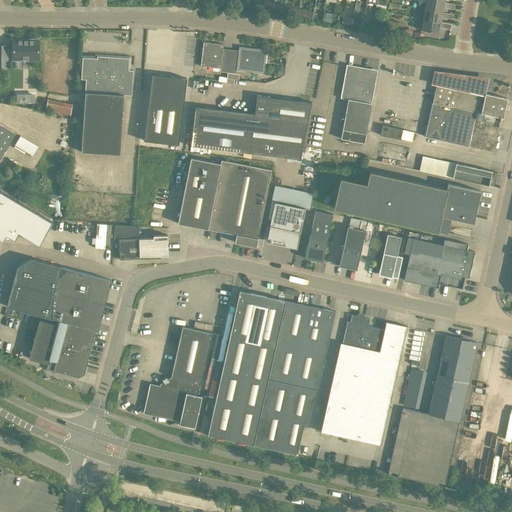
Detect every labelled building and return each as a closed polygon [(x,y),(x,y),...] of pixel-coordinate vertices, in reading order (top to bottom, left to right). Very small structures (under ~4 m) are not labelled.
[(273,2),(264,0),(263,9),(262,10),(272,11),(272,10),(273,2)] [(427,0),(425,0),(424,9),(443,12),(443,7),(454,9),(455,5),(444,3),(427,0)] [(298,5),(285,2),(283,12),(296,14),(298,5)] [(277,11),(282,12),(283,5),(273,4),(272,10),(277,11)] [(312,19),(313,11),(298,8),(297,16),(312,19)] [(418,8),(416,18),(441,22),(442,17),(452,19),(453,14),(443,12),(424,9),(418,8)] [(324,11),(323,19),(331,21),(333,13),(324,11)] [(353,18),(351,24),(362,26),(363,19),(353,18)] [(441,22),(416,18),(414,28),(439,33),(440,27),(450,29),(451,24),(441,22)] [(38,59),(38,42),(15,42),(13,42),(13,49),(7,49),(7,45),(0,45),(0,66),(7,66),(7,58),(13,58),(13,59),(38,59)] [(204,42),(201,66),(220,68),(219,71),(227,72),(228,72),(229,61),(221,60),(223,48),(223,44),(204,42)] [(229,61),(228,72),(236,73),(237,70),(264,73),(267,50),(239,46),(239,50),(238,62),(229,61)] [(86,79),(81,151),(120,154),(124,95),(131,95),(133,75),(128,75),(129,58),(97,56),(97,59),(82,58),(81,79),(86,79)] [(348,99),(341,138),(364,142),(377,71),(347,66),(341,98),(348,99)] [(432,82),(437,83),(454,87),(454,88),(485,95),(485,93),(490,75),(434,69),(432,82)] [(151,73),(146,118),(164,120),(169,75),(151,73)] [(186,77),(169,75),(164,120),(181,122),(186,77)] [(485,95),(454,88),(454,87),(437,83),(433,103),(432,102),(425,136),(494,152),(501,118),(503,118),(507,98),(485,93),(485,95)] [(196,106),(191,146),(301,159),(311,102),(257,95),(255,113),(196,106)] [(45,111),(70,116),(73,104),(48,99),(45,111)] [(181,122),(164,120),(146,118),(144,141),(179,145),(181,122)] [(0,159),(16,133),(0,124),(0,159)] [(380,135),(401,139),(403,129),(383,125),(380,135)] [(14,145),(32,155),(38,146),(20,135),(14,145)] [(236,234),(235,242),(256,247),(271,170),(221,160),(221,163),(191,157),(178,223),(236,234)] [(456,163),(452,178),(488,186),(492,171),(456,163)] [(441,215),(443,216),(473,223),(480,191),(447,183),(446,188),(369,171),(366,184),(340,178),(333,208),(438,231),(441,215)] [(17,231),(38,243),(51,220),(0,190),(0,238),(1,240),(5,233),(13,238),(17,231)] [(266,241),(296,247),(305,208),(274,202),(266,241)] [(367,228),(367,219),(352,218),(351,226),(367,228)] [(305,258),(323,262),(331,223),(313,219),(305,258)] [(168,255),(168,247),(167,235),(153,235),(153,238),(139,238),(139,226),(115,224),(114,239),(119,239),(120,259),(160,258),(160,255),(168,255)] [(339,265),(357,269),(365,230),(348,226),(339,265)] [(383,253),(380,268),(378,274),(392,277),(398,278),(402,257),(396,256),(401,237),(387,234),(383,253)] [(438,283),(462,288),(465,276),(462,276),(467,250),(413,238),(404,280),(437,287),(438,283)] [(111,280),(60,266),(30,258),(17,265),(6,306),(51,318),(57,319),(55,324),(39,320),(29,358),(47,363),(55,365),(53,370),(54,371),(78,377),(84,374),(95,330),(97,330),(111,280)] [(328,305),(321,303),(320,307),(240,289),(207,435),(297,455),(304,425),(309,426),(335,311),(327,309),(328,305)] [(365,319),(363,318),(364,314),(359,313),(358,317),(357,317),(357,315),(352,314),(350,321),(347,320),(342,343),(341,343),(321,431),(380,445),(407,327),(386,322),(385,330),(368,326),(370,318),(365,317),(365,319)] [(174,336),(180,337),(171,377),(178,378),(175,390),(151,385),(145,412),(180,420),(179,424),(195,427),(202,396),(198,395),(212,333),(176,325),(174,336)] [(216,334),(211,358),(216,359),(221,335),(216,334)] [(445,335),(440,359),(449,361),(446,376),(437,373),(428,413),(402,408),(388,474),(445,487),(477,342),(445,335)] [(209,389),(214,366),(209,365),(204,388),(209,389)] [(402,405),(418,408),(426,371),(411,368),(402,405)] [(212,511),(215,500),(123,480),(121,491),(147,497),(145,506),(173,511),(174,511),(175,509),(182,510),(183,504),(212,511)]
